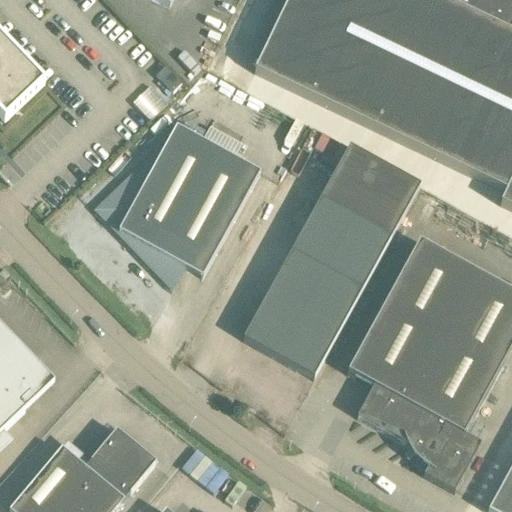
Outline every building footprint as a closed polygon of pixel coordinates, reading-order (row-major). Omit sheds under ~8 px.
[(144,0),(170,12),(175,0),(144,0)] [(501,209),(511,214),(511,38),(509,37),(511,31),(511,0),(291,0),(255,76),(507,197),(501,209)] [(0,120),(4,125),(43,89),(0,43),(0,120)] [(260,177),(176,131),(164,152),(160,150),(93,214),(172,296),(185,273),(202,282),(260,177)] [(420,192),(349,152),(243,345),(314,384),(420,192)] [(358,422),(405,448),(406,448),(407,451),(409,455),(405,457),(409,463),(413,461),(415,464),(418,467),(421,470),(427,474),(424,480),(455,497),(481,449),(465,440),(511,353),(511,297),(420,247),(348,378),(374,392),(358,422)] [(0,329),(0,438),(55,387),(33,364),(0,329)] [(118,511),(156,468),(117,435),(85,473),(62,453),(12,511),(118,511)] [(511,511),(511,474),(491,511),(511,511)]
